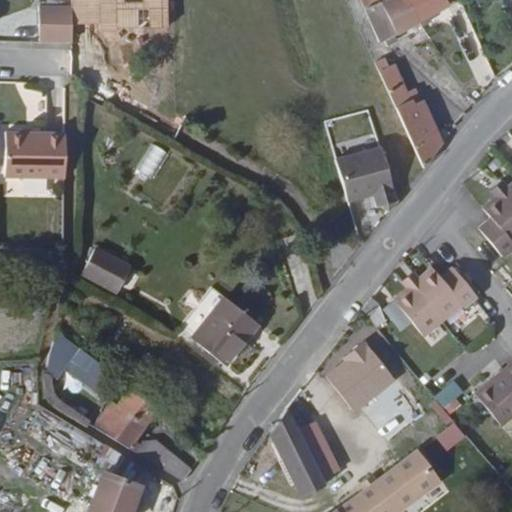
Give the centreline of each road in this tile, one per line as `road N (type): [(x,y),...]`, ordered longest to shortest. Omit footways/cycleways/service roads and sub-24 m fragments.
road 1 (residential): [(419,207),(265,401),(200,511)]
road 2 (residential): [(511,95),(419,207)]
road 3 (residential): [(419,207),(511,318)]
